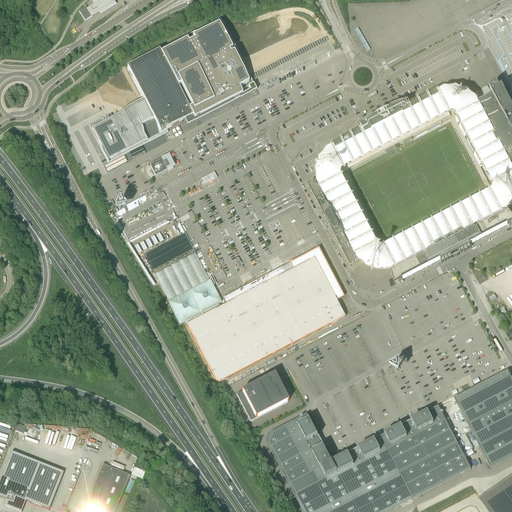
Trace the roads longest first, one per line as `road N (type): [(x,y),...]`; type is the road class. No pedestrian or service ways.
road 1 (trunk): [(240,498),(0,159)]
road 2 (unclassified): [(457,261),(379,302),(354,294),(271,132),(274,122),(350,81)]
road 3 (trunk): [(240,498),(53,153)]
road 4 (trunk): [(25,212),(213,484)]
road 5 (trunk): [(0,377),(120,408),(213,484)]
road 6 (primary): [(40,95),(169,0)]
road 7 (trunk): [(25,212),(45,284),(30,320),(0,344)]
road 8 (residential): [(509,0),(375,69)]
road 9 (primary): [(41,107),(47,91),(132,29)]
